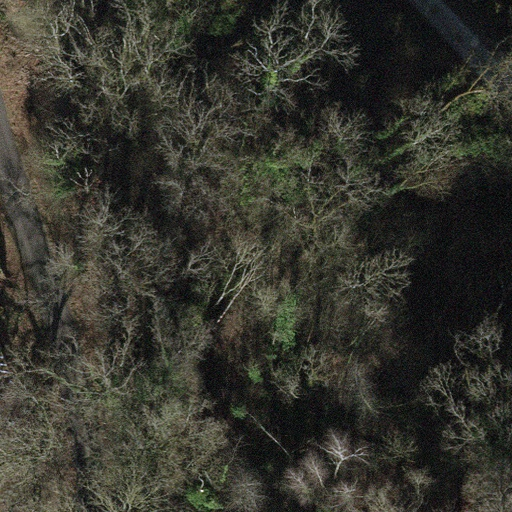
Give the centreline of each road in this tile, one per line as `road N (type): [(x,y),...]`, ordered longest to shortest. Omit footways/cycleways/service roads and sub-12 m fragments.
road 1 (residential): [(0,147),(38,379),(0,478)]
road 2 (track): [(408,0),(511,110)]
